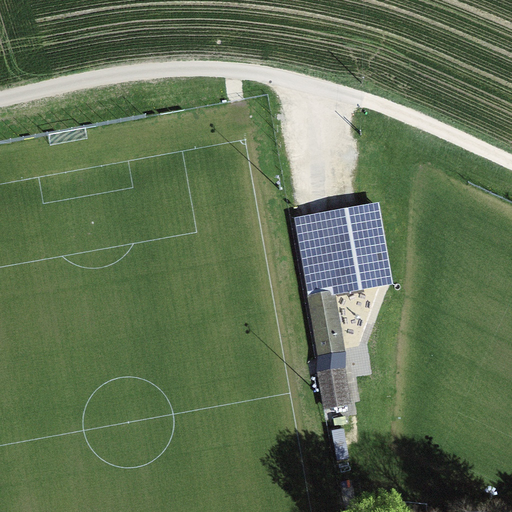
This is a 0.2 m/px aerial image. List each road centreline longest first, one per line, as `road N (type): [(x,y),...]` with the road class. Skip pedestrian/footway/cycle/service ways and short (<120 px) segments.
road 1 (unclassified): [(0,101),(159,71),(234,71),(296,84)]
road 2 (track): [(296,84),(362,101),(511,166)]
